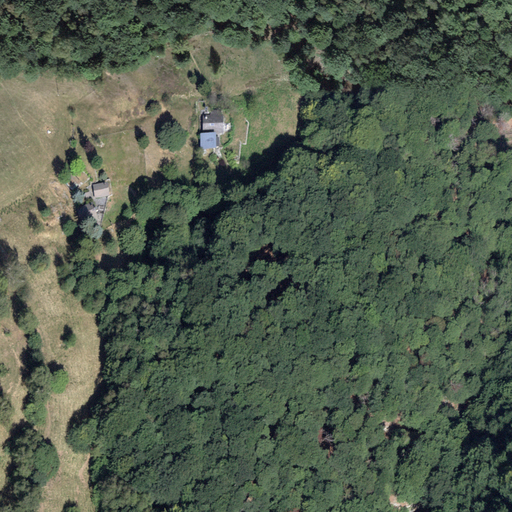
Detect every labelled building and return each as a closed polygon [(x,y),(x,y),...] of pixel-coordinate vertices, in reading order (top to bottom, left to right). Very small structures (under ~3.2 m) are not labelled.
[(211,115),(202,115),(202,133),(215,133),(222,133),(222,110),(210,110),(211,115)] [(216,148),(215,133),(202,133),(200,133),(200,148),(216,148)] [(71,172),(62,180),(73,193),(82,185),(71,172)] [(92,185),(95,198),(110,196),(108,182),(92,185)] [(76,209),(80,220),(96,214),(92,203),(76,209)]
